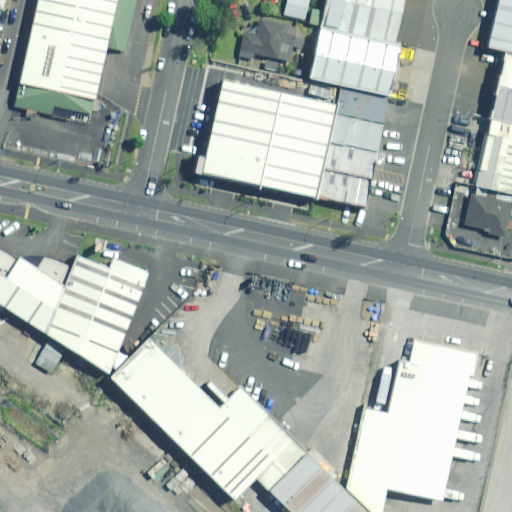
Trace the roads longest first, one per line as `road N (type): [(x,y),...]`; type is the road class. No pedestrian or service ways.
road 1 (secondary): [(406,264),(140,207)]
road 2 (unclassified): [(465,6),(406,264)]
road 3 (unclassified): [(186,0),(140,207)]
road 4 (secondary): [(140,207),(0,180)]
